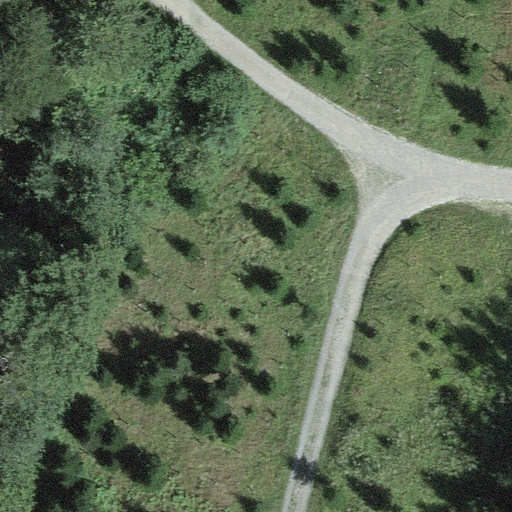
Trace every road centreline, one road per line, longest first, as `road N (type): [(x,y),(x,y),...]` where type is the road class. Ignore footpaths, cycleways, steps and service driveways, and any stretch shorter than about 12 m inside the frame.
road 1 (track): [(154,0),(417,164),(511,192)]
road 2 (track): [(417,164),(368,230),(290,511)]
